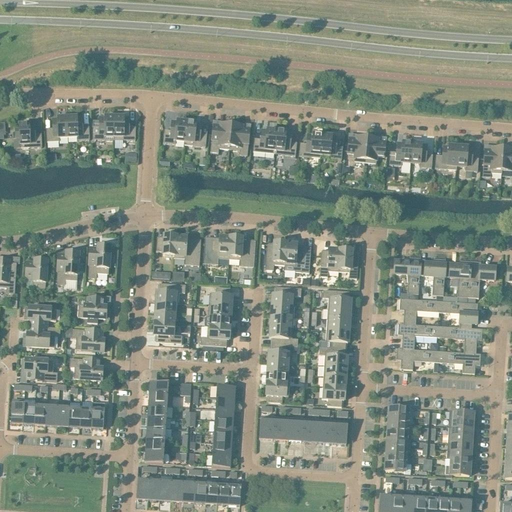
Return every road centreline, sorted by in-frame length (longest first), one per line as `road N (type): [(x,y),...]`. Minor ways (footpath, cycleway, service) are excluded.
road 1 (secondary): [(0,20),(167,26),(511,57)]
road 2 (secondary): [(511,39),(0,1)]
road 3 (residential): [(150,94),(511,126)]
road 4 (residential): [(370,233),(213,215),(145,216)]
road 5 (residential): [(354,480),(248,467),(251,371)]
road 6 (residential): [(360,389),(370,233)]
road 7 (residential): [(134,364),(145,216)]
road 8 (residential): [(145,216),(0,241)]
road 9 (residential): [(511,242),(370,233)]
road 10 (residential): [(497,397),(360,389)]
road 11 (residential): [(128,457),(0,449)]
road 12 (residential): [(150,94),(22,92)]
road 13 (residential): [(145,216),(150,94)]
